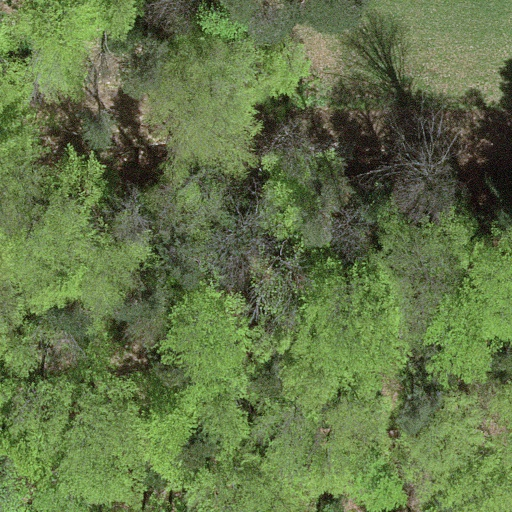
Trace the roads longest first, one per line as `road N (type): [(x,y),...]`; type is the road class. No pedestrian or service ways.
road 1 (track): [(0,86),(177,108),(511,112)]
road 2 (track): [(177,108),(87,42),(7,0)]
